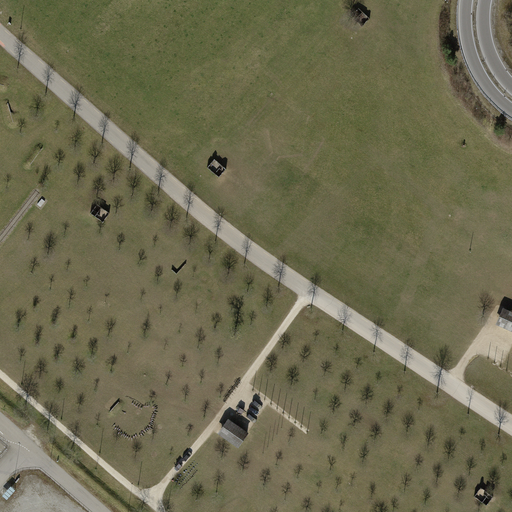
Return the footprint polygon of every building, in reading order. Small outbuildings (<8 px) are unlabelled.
[(371,19),(360,9),(353,16),(364,27),(371,19)] [(226,169),(214,159),(208,167),(220,177),(226,169)] [(110,214),(98,205),(91,213),(103,223),(110,214)] [(511,311),(503,308),(497,325),(511,330),(511,311)] [(226,418),(216,433),(236,447),(247,432),(226,418)] [(493,496),(481,488),(475,496),(487,505),(493,496)]
